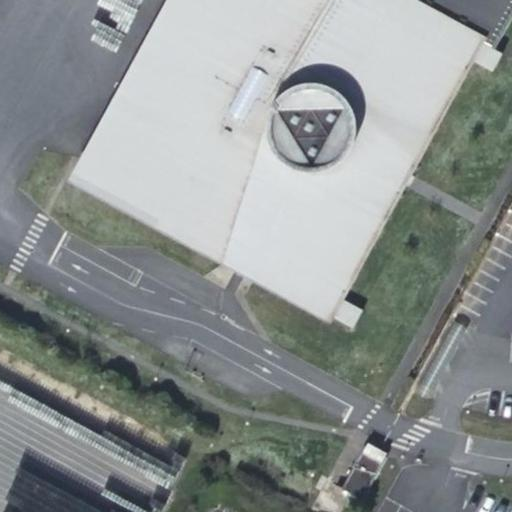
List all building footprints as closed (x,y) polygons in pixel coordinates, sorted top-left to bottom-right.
[(191,0),(91,184),(280,287),(312,215),(334,227),(369,246),(470,60),(494,73),(504,55),(497,51),(403,0),(191,0)] [(511,0),(403,0),(497,51),(511,22),(511,0)] [(280,287),(302,299),(334,227),(312,215),(280,287)] [(341,297),(369,246),(334,227),(302,299),(355,328),(365,310),(341,297)] [(363,449),(339,491),(361,503),(384,461),(363,449)]
